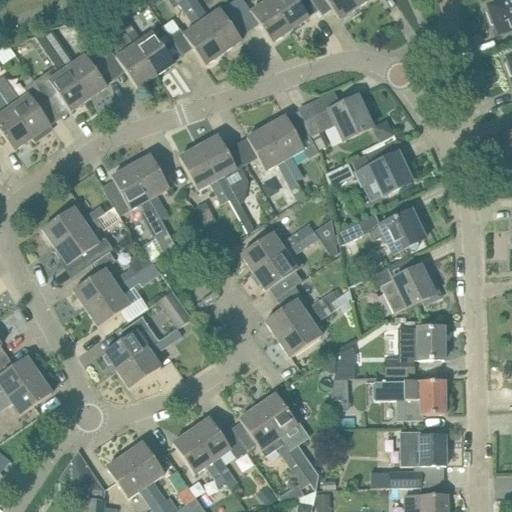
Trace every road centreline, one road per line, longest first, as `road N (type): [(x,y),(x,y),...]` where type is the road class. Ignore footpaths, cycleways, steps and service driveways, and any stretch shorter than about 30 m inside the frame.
road 1 (residential): [(397,75),(360,62),(319,66),(103,142),(22,194),(4,230),(9,250),(81,379),(89,418)]
road 2 (residential): [(476,511),(467,198),(449,144),(397,75)]
road 3 (residential): [(89,418),(131,414),(237,359),(236,338),(197,280)]
road 4 (residential): [(89,418),(68,432),(13,511)]
